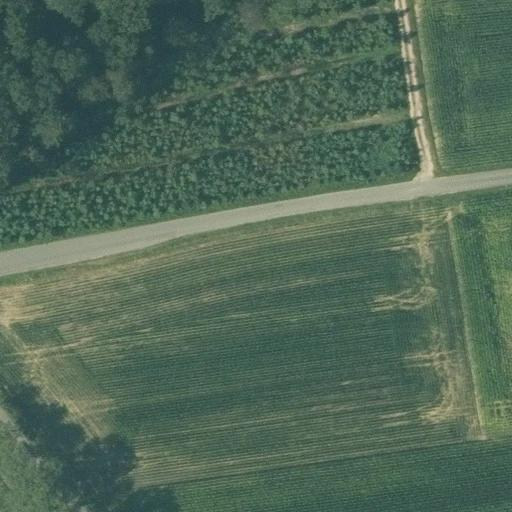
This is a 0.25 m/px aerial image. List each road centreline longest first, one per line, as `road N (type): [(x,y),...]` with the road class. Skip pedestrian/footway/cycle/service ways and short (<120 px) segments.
road 1 (unclassified): [(0,265),(304,206),(511,177)]
road 2 (unclassified): [(0,417),(82,511)]
